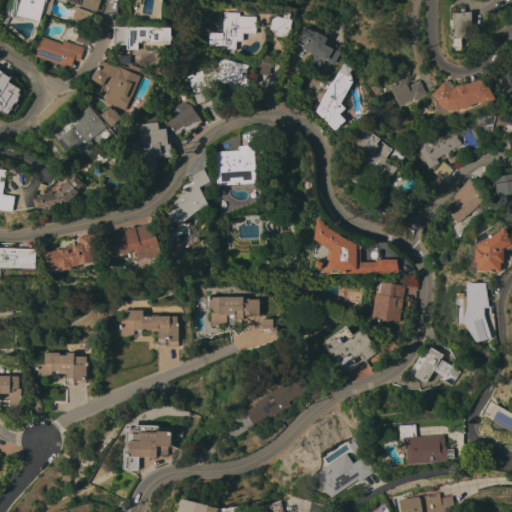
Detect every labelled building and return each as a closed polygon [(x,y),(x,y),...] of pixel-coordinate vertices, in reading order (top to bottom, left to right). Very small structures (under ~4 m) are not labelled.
[(45,0),(45,3),(44,3),(39,21),(16,15),(19,0),(45,0)] [(95,0),(91,13),(92,14),(87,27),(70,21),(75,8),(76,8),(78,4),(66,0),(65,3),(55,0),(95,0)] [(470,35),(461,36),(461,47),(453,47),(452,26),(449,26),(449,19),(452,19),(452,13),(461,13),(461,9),(464,9),(464,12),(470,12),(470,35)] [(238,13),(238,16),(255,16),(255,34),(242,33),(242,41),(235,41),(235,50),(220,50),(221,31),(222,31),(222,16),(226,16),(226,12),(238,13)] [(276,16),(291,19),(287,38),(274,35),(275,31),(269,29),(270,19),(276,16)] [(314,32),(314,31),(326,38),(323,44),(332,49),(333,47),(340,51),(332,65),(330,63),(326,70),(310,61),(314,54),(314,53),(313,54),(302,48),(302,46),(295,42),(299,36),(298,35),(303,26),(314,32)] [(88,44),(75,40),(80,27),(93,31),(88,44)] [(113,27),(170,28),(170,35),(171,35),(171,40),(169,40),(169,47),(138,47),(138,50),(126,49),(126,44),(113,44),(113,27)] [(62,40),(83,47),(79,61),(73,59),(71,66),(65,64),(64,66),(34,56),(37,49),(35,49),(38,40),(40,41),(41,37),(61,43),(62,40)] [(244,73),(248,85),(230,90),(227,82),(222,83),(220,75),(214,76),(218,58),(247,65),(244,73)] [(97,69),(101,60),(115,67),(116,65),(141,76),(124,110),(106,102),(108,97),(106,96),(110,87),(108,85),(112,77),(109,75),(108,77),(107,77),(103,85),(100,84),(99,87),(90,82),(91,79),(92,77),(91,77),(95,68),(96,69),(97,69)] [(511,62),(511,92),(503,97),(493,78),(497,76),(494,70),(511,60),(511,62)] [(256,73),(257,63),(270,65),(268,75),(256,73)] [(339,103),(344,108),(339,114),(345,120),(334,130),(315,111),(319,102),(332,79),(333,80),(342,63),(351,68),(349,72),(351,81),(339,103)] [(394,83),(398,68),(409,71),(406,80),(409,86),(419,80),(420,83),(420,82),(422,85),(421,85),(426,94),(414,101),(412,98),(408,100),(409,101),(399,106),(388,86),(394,83)] [(185,74),(198,69),(209,98),(211,97),(213,103),(202,107),(198,103),(196,104),(185,74)] [(0,74),(2,71),(11,77),(8,82),(19,90),(17,93),(19,94),(17,98),(17,99),(14,104),(14,103),(6,115),(0,111),(0,74)] [(444,81),(449,81),(453,85),(453,88),(455,85),(462,83),(465,84),(482,78),(494,99),(480,104),(479,102),(471,104),(470,106),(468,107),(466,109),(463,109),(459,108),(459,110),(448,111),(448,112),(445,112),(442,111),(435,103),(430,96),(444,81)] [(186,135),(183,130),(175,136),(165,122),(173,116),(171,111),(176,104),(184,102),(188,105),(189,105),(203,122),(186,135)] [(88,103),(103,122),(102,123),(106,127),(90,140),(96,147),(86,155),(76,143),(65,153),(55,140),(56,140),(51,134),(88,103)] [(101,114),(103,112),(102,111),(107,106),(109,108),(110,107),(112,110),(113,109),(121,117),(117,121),(116,123),(115,123),(111,126),(101,114)] [(503,115),(502,111),(511,108),(511,132),(493,128),(497,114),(503,115)] [(495,114),(490,134),(483,132),(477,126),(476,119),(495,114)] [(165,128),(166,133),(167,143),(170,143),(172,157),(156,159),(157,170),(147,171),(146,158),(143,159),(139,124),(157,122),(158,129),(163,128),(165,128)] [(391,149),(385,157),(398,167),(385,182),(362,164),(371,153),(355,141),(365,128),(391,149)] [(425,141),(428,140),(432,146),(434,145),(436,142),(442,138),(449,133),(450,134),(453,132),(460,144),(435,158),(438,163),(429,168),(416,146),(425,141)] [(216,185),(214,152),(239,150),(238,146),(252,145),(255,183),(216,185)] [(77,193),(67,203),(66,202),(61,203),(61,204),(36,209),(35,200),(36,200),(44,183),(49,186),(46,193),(52,192),(52,194),(55,193),(62,186),(61,185),(64,182),(65,183),(66,182),(61,177),(63,173),(63,170),(65,165),(68,167),(75,175),(76,174),(85,183),(78,190),(79,191),(77,193)] [(0,168),(8,170),(4,196),(16,197),(14,209),(0,207),(0,168)] [(195,182),(191,175),(203,169),(209,181),(198,187),(207,204),(179,225),(165,214),(185,190),(184,189),(195,182)] [(511,173),(511,196),(509,197),(509,195),(496,197),(491,184),(491,177),(511,173)] [(479,203),(485,210),(479,215),(473,209),(457,223),(447,212),(454,205),(449,200),(468,179),(478,187),(477,189),(485,198),(479,203)] [(327,227),(342,237),(355,244),(355,245),(359,246),(360,262),(375,262),(375,259),(396,259),(398,273),(324,272),(311,267),(316,260),(323,262),(321,265),(325,267),(331,251),(313,239),(314,230),(316,216),(327,227)] [(124,231),(124,229),(135,226),(135,227),(152,222),(161,254),(159,254),(159,256),(150,259),(149,257),(139,260),(139,259),(132,261),(130,257),(129,257),(127,253),(124,254),(124,256),(114,259),(113,256),(110,257),(106,242),(115,240),(114,234),(121,232),(124,231)] [(504,228),(508,235),(507,235),(511,245),(511,247),(503,252),(503,262),(500,262),(500,272),(473,270),(474,244),(504,228)] [(66,248),(66,246),(80,244),(79,236),(95,233),(97,249),(96,249),(97,260),(77,264),(78,265),(71,266),(71,269),(49,273),(45,252),(66,248)] [(0,248),(36,249),(36,269),(0,267),(0,248)] [(370,319),(376,281),(404,285),(399,321),(389,320),(389,322),(370,319)] [(488,307),(483,308),(483,314),(490,337),(475,342),(462,322),(466,306),(466,283),(484,282),(488,307)] [(242,297),(242,298),(248,298),(248,299),(258,299),(258,314),(248,314),(248,315),(243,315),(243,318),(233,318),(234,327),(226,327),(226,325),(210,325),(210,313),(213,313),(213,308),(204,308),(204,301),(209,301),(209,297),(242,297)] [(176,323),(177,323),(178,346),(164,346),(164,345),(157,345),(157,330),(151,330),(151,328),(142,328),(142,330),(140,330),(141,337),(133,337),(133,335),(120,335),(120,320),(124,320),(124,310),(142,310),(142,316),(169,316),(176,316),(176,323)] [(276,319),(276,330),(269,331),(269,328),(262,328),(261,319),(276,319)] [(324,344),(345,327),(352,336),(361,329),(370,341),(367,342),(375,352),(363,361),(362,360),(357,364),(358,365),(346,374),(324,344)] [(426,355),(425,355),(430,347),(442,354),(439,359),(459,371),(451,385),(443,380),(440,382),(439,379),(443,377),(432,370),(425,383),(414,376),(426,355)] [(59,352),(59,355),(65,355),(65,353),(73,352),(73,356),(85,356),(85,383),(73,383),(73,385),(66,385),(66,373),(59,373),(59,378),(50,378),(50,375),(37,375),(37,363),(43,363),(43,353),(59,352)] [(0,376),(18,376),(18,388),(20,388),(20,405),(9,405),(9,402),(0,402),(0,376)] [(270,397),(268,393),(298,376),(306,389),(303,391),(304,392),(287,401),(290,406),(253,427),(245,411),(270,397)] [(511,431),(492,420),(500,407),(511,413),(511,431)] [(415,424),(417,437),(443,434),(445,447),(446,447),(447,460),(407,464),(405,445),(401,445),(399,426),(415,424)] [(156,432),(156,431),(171,431),(171,447),(168,446),(168,455),(161,455),(161,456),(156,456),(156,458),(139,457),(138,469),(126,468),(126,452),(129,453),(129,440),(133,440),(133,433),(140,434),(140,432),(156,432)] [(0,475),(5,457),(16,460),(21,443),(0,436),(0,475)] [(346,453),(353,463),(364,456),(374,471),(360,481),(358,479),(331,498),(315,474),(328,465),(346,453)] [(399,511),(398,499),(418,496),(417,488),(434,486),(435,493),(439,493),(440,498),(451,496),(454,511),(399,511)] [(217,511),(179,511),(183,499),(208,505),(208,507),(218,509),(217,511)] [(258,511),(258,507),(281,502),(282,511),(258,511)] [(388,511),(369,511),(368,509),(384,502),(388,511)]
